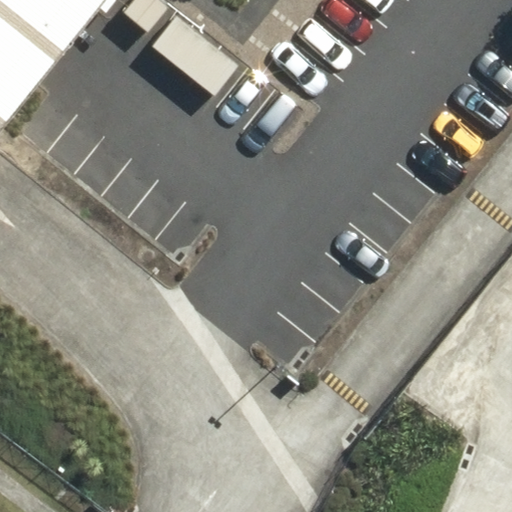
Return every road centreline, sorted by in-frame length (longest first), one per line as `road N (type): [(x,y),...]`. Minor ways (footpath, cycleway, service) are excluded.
road 1 (unknown): [(276,511),(511,205)]
road 2 (unknown): [(299,249),(497,0)]
road 3 (unknown): [(299,249),(76,90)]
road 4 (unknown): [(182,397),(0,250)]
road 5 (unknown): [(182,397),(299,249)]
road 6 (unknown): [(269,511),(182,397)]
